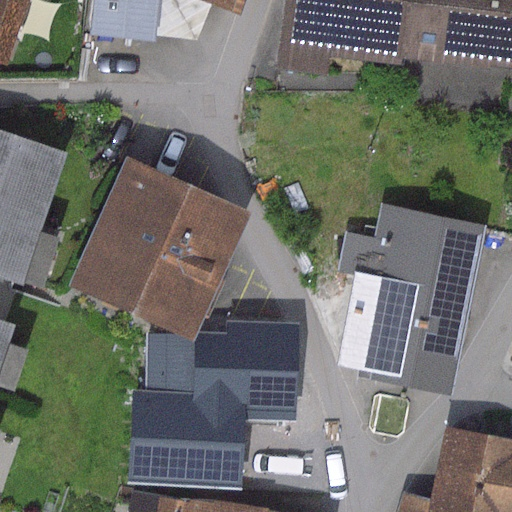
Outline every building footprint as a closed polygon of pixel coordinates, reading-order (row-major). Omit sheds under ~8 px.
[(0,0),(0,64),(7,67),(29,0),(0,0)] [(88,0),(84,38),(149,42),(154,0),(88,0)] [(208,6),(190,0),(155,0),(152,36),(195,41),(208,6)] [(195,0),(235,14),(240,0),(195,0)] [(511,0),(280,0),(273,68),(322,74),(324,57),(397,66),(397,58),(511,71),(511,0)] [(61,152),(0,131),(0,281),(15,287),(61,152)] [(243,213),(119,159),(63,287),(175,335),(188,341),(191,333),(200,313),(207,316),(222,281),(215,278),(243,213)] [(486,224),(378,201),(362,275),(351,272),(331,364),(367,372),(365,380),(449,398),(486,224)] [(142,391),(127,392),(122,483),(234,489),(238,420),(290,421),(294,324),(213,321),(213,332),(191,333),(188,341),(175,335),(143,334),(142,391)] [(511,511),(511,440),(442,427),(425,498),(401,493),(395,511),(511,511)] [(265,511),(123,488),(118,511),(265,511)]
